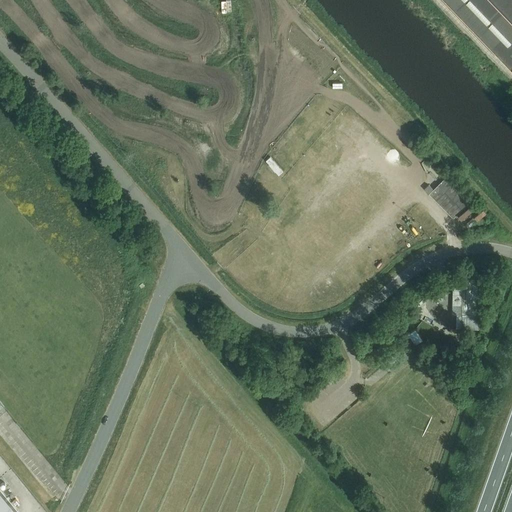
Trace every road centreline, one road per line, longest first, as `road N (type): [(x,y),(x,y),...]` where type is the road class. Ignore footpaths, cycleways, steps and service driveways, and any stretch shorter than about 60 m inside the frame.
road 1 (unclassified): [(511,253),(439,255),(352,319),(307,334),(243,314),(191,257)]
road 2 (unclassified): [(191,257),(0,40)]
road 3 (unclassified): [(66,511),(165,286),(191,257)]
road 4 (track): [(264,82),(329,89),(409,149),(426,203),(454,250)]
